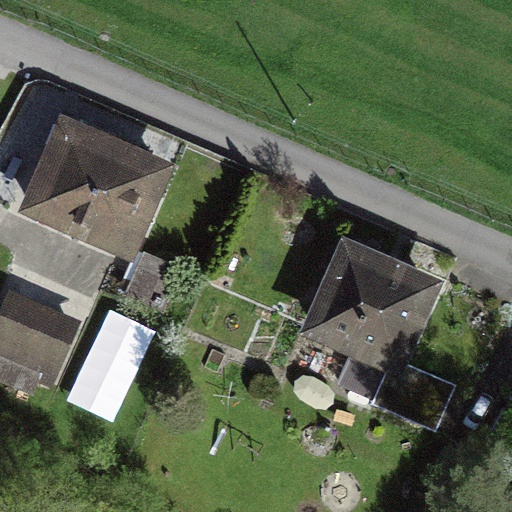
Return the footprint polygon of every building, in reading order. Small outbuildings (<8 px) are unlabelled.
[(161,165),(65,125),(30,210),(126,250),(161,165)] [(145,253),(126,294),(163,311),(182,269),(145,253)] [(427,287),(348,253),(316,326),(355,343),(338,381),(377,399),(395,363),(427,287)] [(78,319),(6,284),(0,295),(0,373),(42,394),(78,319)] [(443,385),(395,363),(377,399),(426,421),(443,385)]
